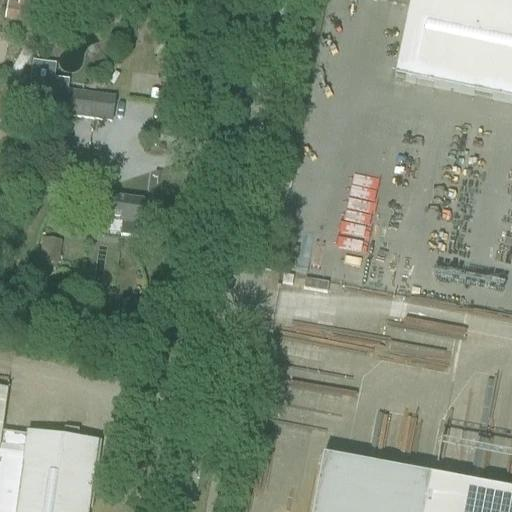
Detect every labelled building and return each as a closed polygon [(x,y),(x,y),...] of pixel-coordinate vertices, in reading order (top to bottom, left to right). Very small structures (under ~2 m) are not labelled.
[(511,0),(409,0),(393,81),(511,106),(511,0)] [(30,25),(32,5),(11,3),(9,23),(30,25)] [(52,91),(48,114),(89,121),(111,125),(115,100),(93,97),(52,91)] [(71,156),(66,189),(92,192),(88,221),(96,222),(107,223),(121,225),(120,238),(137,240),(139,224),(142,222),(142,216),(141,213),(142,203),(124,201),(121,198),(116,198),(113,199),(100,198),(102,186),(98,185),(103,161),(83,158),(71,156)] [(39,270),(56,272),(56,268),(58,268),(62,243),(42,241),(38,265),(40,265),(39,270)] [(285,259),(295,261),(297,251),(287,249),(285,259)] [(311,354),(316,297),(346,300),(347,287),(297,282),(297,290),(275,288),(272,325),(286,327),(283,351),(311,354)] [(0,511),(90,511),(100,444),(76,441),(76,435),(64,433),(63,439),(40,436),(40,439),(26,437),(25,438),(0,434),(6,393),(0,391),(0,511)] [(424,511),(430,481),(321,461),(312,511),(424,511)] [(511,511),(511,496),(430,481),(424,511),(511,511)]
